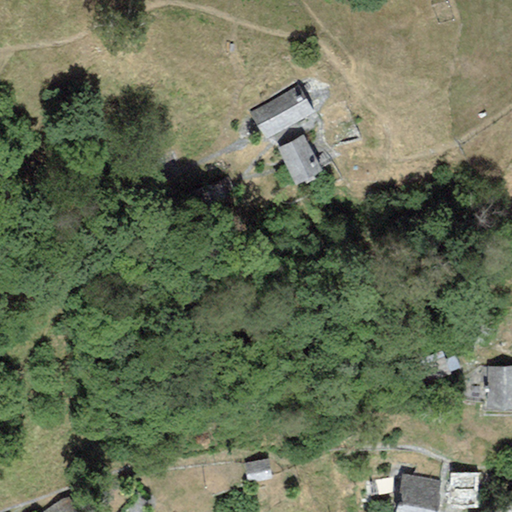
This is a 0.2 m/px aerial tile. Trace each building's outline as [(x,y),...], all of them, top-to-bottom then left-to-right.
[(314,111),(298,85),(250,114),(266,140),(314,111)] [(321,172),(302,136),(277,148),(295,185),(321,172)] [(441,352),(416,361),(423,383),(460,369),(455,356),(444,360),(441,352)] [(511,367),(487,367),(486,411),(511,411),(511,367)] [(268,459),(244,463),(247,482),(271,478),(268,459)] [(478,473),(449,474),(450,508),(479,508),(478,473)] [(437,511),(443,483),(402,474),(393,511),(437,511)] [(77,511),(67,496),(42,511),(77,511)]
